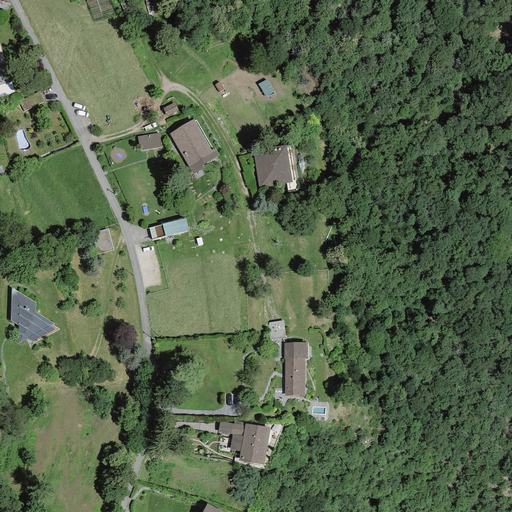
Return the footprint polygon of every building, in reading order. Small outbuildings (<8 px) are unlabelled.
[(174,103),(163,108),(166,115),(177,110),(174,103)] [(193,120),(169,134),(193,174),(203,168),(202,166),(219,155),(215,148),(211,150),(193,120)] [(159,133),(137,137),(140,151),(161,148),(159,133)] [(253,150),(259,188),(293,183),(286,145),(253,150)] [(161,225),(149,228),(152,240),(188,231),(185,217),(161,223),(161,225)] [(107,229),(91,233),(97,255),(113,250),(107,229)] [(18,325),(18,344),(27,339),(32,342),(33,343),(59,329),(53,325),(54,324),(35,312),(35,303),(11,288),(10,320),(18,325)] [(283,321),(268,323),(270,338),(285,336),(283,321)] [(306,343),(284,343),(284,358),(285,358),(285,395),(304,395),(304,358),(306,358),(306,343)] [(263,465),(270,428),(245,424),(245,422),(234,421),(233,423),(220,421),(218,432),(232,434),(230,450),(240,452),(238,461),(263,465)] [(223,511),(208,503),(202,511),(223,511)]
